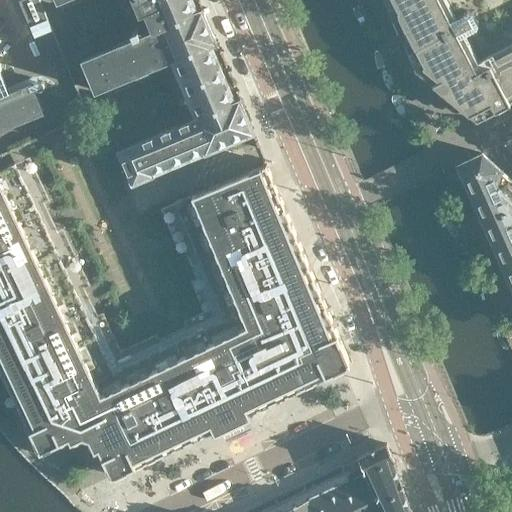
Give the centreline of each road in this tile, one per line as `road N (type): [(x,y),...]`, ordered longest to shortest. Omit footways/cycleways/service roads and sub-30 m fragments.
road 1 (residential): [(392,405),(171,511)]
road 2 (residential): [(229,0),(322,216)]
road 3 (residential): [(322,216),(392,405)]
road 4 (residential): [(374,0),(445,159)]
road 5 (residential): [(511,306),(445,159)]
road 6 (residential): [(445,159),(322,216)]
